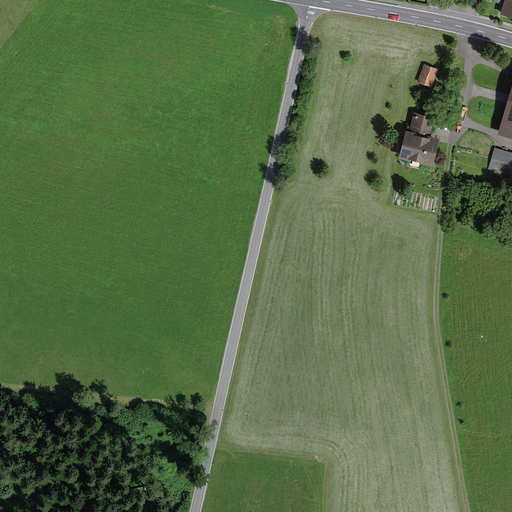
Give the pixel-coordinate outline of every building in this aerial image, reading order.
[(511,0),(505,0),(502,12),(511,14),(511,0)] [(439,68),(424,63),(418,81),(432,86),(439,68)] [(511,81),(498,131),(511,135),(511,81)] [(414,110),(410,126),(430,131),(435,114),(414,110)] [(440,136),(405,127),(398,155),(433,164),(440,136)] [(511,151),(495,147),(488,169),(511,175),(511,151)]
